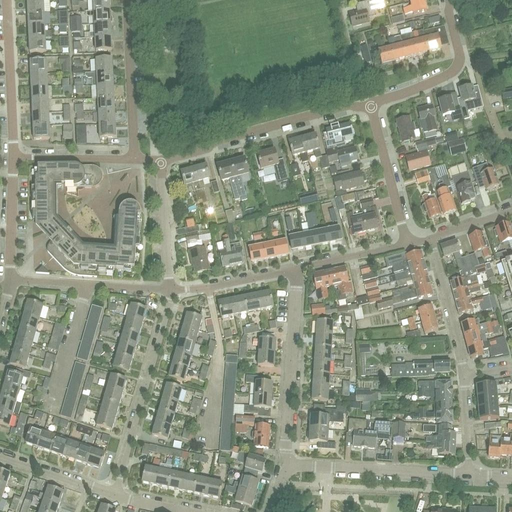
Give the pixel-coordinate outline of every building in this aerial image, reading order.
[(35,0),(27,0),(28,13),(44,13),(50,12),(49,0),(35,0)] [(92,0),(93,11),(94,12),(110,11),(109,0),(92,0)] [(352,28),(369,24),(368,18),(371,18),(374,13),(374,10),(385,8),(382,0),(375,0),(359,4),(361,12),(349,15),(352,28)] [(427,11),(423,0),(420,0),(410,3),(411,8),(403,10),(405,16),(413,14),(413,15),(427,11)] [(207,26),(202,27),(208,57),(212,56),(213,62),(227,59),(226,54),(232,52),(234,58),(248,55),(247,50),(251,49),(243,6),(223,10),(224,16),(205,20),(207,26)] [(94,12),(93,11),(86,12),(86,16),(88,17),(94,17),(94,25),(110,24),(112,23),(112,18),(111,18),(111,12),(110,11),(94,12)] [(28,13),(28,26),(44,26),(44,13),(28,13)] [(392,26),(404,22),(403,16),(391,19),(392,26)] [(110,24),(94,25),(94,32),(90,32),(90,38),(95,38),(111,37),(110,24)] [(52,38),(52,32),(45,32),(44,26),(28,26),(29,39),(45,39),(52,38)] [(444,27),(423,32),(429,53),(441,49),(438,36),(446,34),(444,27)] [(423,31),(412,34),(418,56),(429,53),(423,32),(423,31)] [(412,34),(400,37),(406,59),(418,56),(412,34)] [(111,37),(95,38),(95,51),(111,51),(111,37)] [(388,40),(390,48),(394,62),(406,59),(400,37),(388,40)] [(45,39),(29,39),(29,53),(46,52),(45,39)] [(381,65),(394,62),(390,48),(385,50),(383,41),(377,43),(379,51),(378,51),(381,65)] [(371,63),(366,46),(360,47),(365,64),(371,63)] [(96,60),(96,74),(112,73),(112,60),(96,60)] [(30,62),(30,75),(47,74),(46,61),(30,62)] [(113,86),(112,73),(96,74),(85,74),(86,77),(88,79),(92,79),(92,87),(97,87),(113,86)] [(47,74),(30,75),(31,88),(47,87),(47,74)] [(74,94),(76,94),(83,94),(82,86),(73,87),(74,94)] [(97,87),(98,100),(114,99),(113,86),(97,87)] [(483,108),(482,103),(479,92),(473,93),(472,87),(470,87),(470,86),(464,87),(465,89),(459,90),(461,99),(457,100),(461,112),(463,120),(463,121),(470,119),(468,112),(483,108)] [(31,88),(32,101),(48,100),(47,87),(31,88)] [(505,100),(511,99),(511,90),(503,93),(505,100)] [(461,112),(457,100),(456,94),(447,97),(448,99),(439,102),(443,117),(452,114),(454,122),(463,120),(461,112)] [(114,112),(114,99),(98,100),(98,113),(114,112)] [(48,100),(32,101),(32,114),(48,114),(48,100)] [(419,121),(421,130),(427,128),(428,133),(437,131),(433,118),(435,117),(432,107),(418,110),(420,121),(419,121)] [(99,126),(115,125),(114,112),(98,113),(99,126)] [(32,114),(33,127),(49,127),(48,114),(32,114)] [(396,121),(402,143),(415,140),(415,139),(420,137),(418,131),(415,131),(413,124),(411,124),(409,118),(396,121)] [(115,125),(99,126),(99,139),(116,138),(115,125)] [(331,128),(330,128),(331,131),(326,132),(327,134),(323,135),(327,149),(345,144),(343,138),(354,135),(353,131),(352,132),(351,130),(350,126),(339,129),(338,126),(337,126),(331,128)] [(50,140),(49,127),(33,127),(34,140),(50,140)] [(329,168),(326,157),(321,158),(319,150),(315,135),(302,139),(306,154),(313,152),(315,160),(319,159),(322,170),(329,168)] [(309,162),(306,154),(302,139),(289,143),(293,157),(300,155),(302,164),(309,162)] [(435,139),(425,142),(426,148),(428,147),(436,145),(435,139)] [(465,151),(463,141),(449,144),(452,155),(465,151)] [(417,150),(426,148),(425,142),(415,144),(416,150),(417,150)] [(406,158),(409,172),(430,166),(427,153),(429,152),(428,147),(426,148),(417,150),(418,155),(406,158)] [(327,157),(326,157),(329,168),(330,168),(329,164),(339,161),(341,167),(347,166),(346,163),(358,160),(355,149),(338,153),(337,148),(325,151),(327,157)] [(274,151),(257,156),(261,170),(273,167),(278,183),(288,180),(283,160),(277,162),(274,151)] [(244,159),(242,159),(241,158),(237,159),(237,161),(231,163),(240,197),(246,196),(240,177),(248,174),(244,159)] [(495,172),(503,169),(500,161),(492,163),(495,172)] [(240,197),(231,163),(224,165),(223,163),(219,164),(219,166),(217,166),(221,182),(229,180),(234,199),(240,197)] [(290,167),(289,167),(288,168),(290,177),(292,176),(293,178),(301,176),(298,164),(290,166),(290,167)] [(499,187),(493,170),(489,172),(486,165),(472,170),(473,173),(474,172),(477,182),(476,182),(479,190),(485,188),(486,191),(487,191),(489,192),(492,191),(494,189),(499,187)] [(193,169),(202,201),(203,204),(207,203),(203,190),(204,189),(202,182),(210,180),(206,166),(193,169)] [(48,253),(48,254),(62,268),(69,273),(72,275),(76,276),(80,277),(97,278),(97,272),(106,272),(106,269),(124,271),(124,268),(134,269),(136,240),(139,241),(139,233),(136,233),(138,216),(141,216),(141,214),(140,213),(140,211),(139,209),(138,208),(137,207),(135,206),(134,205),(132,204),(130,204),(128,204),(127,204),(125,205),(124,206),(122,207),(121,208),(120,209),(120,211),(119,213),(119,214),(116,252),(82,250),(66,232),(57,219),(57,189),(93,188),(95,188),(96,188),(98,187),(99,186),(100,185),(101,184),(102,182),(102,180),(103,179),(103,177),(102,175),(102,173),(101,172),(100,170),(98,169),(97,168),(95,167),(93,167),(91,167),(38,167),(38,178),(35,178),(35,195),(32,195),(33,203),(35,203),(36,213),(33,213),(33,221),(36,221),(50,243),(48,246),(47,247),(47,248),(47,249),(47,250),(47,251),(47,252),(48,253)] [(197,202),(202,201),(193,169),(181,173),(185,187),(191,185),(194,192),(195,192),(197,202)] [(428,178),(427,172),(427,171),(415,175),(416,178),(415,178),(418,185),(430,182),(428,178)] [(337,198),(341,197),(347,196),(345,191),(364,186),(363,181),(366,181),(364,175),(362,176),(361,172),(333,179),(336,193),(335,193),(336,194),(337,198)] [(472,186),(468,174),(452,179),(457,194),(458,194),(460,203),(461,206),(470,203),(468,198),(474,196),(471,186),(472,186)] [(456,212),(451,197),(453,196),(451,188),(447,176),(441,178),(443,184),(439,185),(443,199),(438,201),(443,216),(456,212)] [(216,182),(210,184),(213,194),(219,193),(216,182)] [(299,197),(301,205),(317,201),(315,193),(299,197)] [(425,213),(427,213),(429,220),(435,218),(436,219),(439,219),(440,217),(441,216),(434,195),(428,197),(428,196),(422,197),(425,205),(423,206),(422,207),(424,213),(425,213)] [(337,198),(335,199),(338,212),(345,210),(341,197),(337,198)] [(363,218),(366,233),(378,230),(376,220),(378,220),(376,208),(370,209),(370,208),(373,207),(372,201),(364,203),(360,204),(360,205),(361,211),(362,214),(363,218)] [(220,202),(203,207),(207,221),(224,216),(220,202)] [(253,209),(245,211),(247,219),(255,216),(253,209)] [(334,209),(331,210),(328,211),(332,224),(338,222),(334,209)] [(366,233),(363,218),(362,214),(353,217),(352,213),(347,215),(349,225),(352,225),(353,227),(350,228),(352,236),(355,236),(366,233)] [(304,249),(316,246),(314,233),(313,227),(310,214),(305,215),(308,228),(309,234),(301,236),(304,249)] [(266,217),(267,223),(278,221),(277,215),(266,217)] [(502,225),(497,227),(497,228),(496,228),(497,231),(494,231),(496,237),(499,236),(501,244),(509,242),(511,250),(511,249),(511,233),(509,224),(503,226),(502,225)] [(229,242),(235,240),(232,225),(228,226),(226,226),(228,236),(229,242)] [(186,236),(203,232),(201,226),(198,226),(184,229),(186,235),(186,236)] [(326,231),(329,244),(341,241),(339,228),(326,231)] [(326,231),(314,233),(316,246),(329,244),(326,231)] [(203,232),(186,236),(185,236),(187,243),(198,240),(201,239),(201,234),(202,234),(203,234),(203,232)] [(485,258),(491,257),(488,249),(489,249),(487,242),(485,243),(482,234),(469,238),(474,253),(482,250),(485,258)] [(229,244),(229,242),(228,236),(223,237),(225,252),(220,252),(220,253),(218,255),(219,259),(221,259),(222,268),(222,269),(233,267),(229,246),(229,244)] [(304,249),(301,236),(289,238),(292,251),(304,249)] [(285,242),(273,244),(276,258),(288,255),(285,242)] [(471,269),(467,257),(461,259),(459,252),(460,252),(456,242),(440,247),(444,257),(454,254),(460,272),(471,269)] [(229,246),(233,267),(244,265),(244,264),(241,249),(240,244),(229,246)] [(264,260),(276,258),(273,244),(261,247),(264,260)] [(252,263),(264,260),(261,247),(249,249),(252,263)] [(209,271),(205,249),(189,252),(191,262),(193,262),(195,274),(209,271)] [(391,263),(392,268),(423,259),(421,252),(405,256),(406,259),(391,263)] [(474,268),(479,266),(475,255),(467,257),(471,269),(474,268)] [(403,271),(403,273),(425,267),(423,259),(392,268),(394,273),(403,271)] [(511,259),(501,263),(504,274),(511,271),(511,259)] [(448,272),(454,268),(451,262),(445,266),(448,272)] [(479,266),(474,268),(476,275),(486,272),(484,265),(479,267),(479,266)] [(362,275),(373,272),(372,266),(360,269),(362,275)] [(427,274),(425,267),(403,273),(394,275),(396,283),(427,274)] [(345,295),(353,293),(351,283),(348,283),(345,268),(337,270),(340,286),(342,285),(345,295)] [(328,271),(332,287),(338,286),(339,292),(336,292),(338,302),(346,301),(345,295),(342,285),(340,286),(337,270),(328,271)] [(326,289),(332,287),(328,271),(320,273),(323,289),(321,290),(323,300),(328,299),(326,289)] [(318,301),(323,300),(321,290),(323,289),(320,273),(313,275),(318,301)] [(429,281),(427,274),(396,283),(398,288),(407,285),(406,283),(412,282),(414,286),(429,281)] [(450,283),(453,294),(479,287),(476,277),(464,280),(464,279),(450,283)] [(365,290),(378,287),(376,281),(364,284),(365,290)] [(399,291),(400,297),(431,289),(429,281),(414,286),(414,287),(399,291)] [(453,294),(456,305),(470,302),(468,295),(480,292),(479,287),(453,294)] [(368,297),(379,294),(378,289),(366,291),(368,297)] [(433,297),(431,289),(400,297),(402,302),(417,298),(418,301),(433,297)] [(257,295),(260,311),(273,308),(270,292),(257,295)] [(244,298),(247,313),(260,311),(257,295),(244,298)] [(376,303),(381,301),(380,295),(367,298),(367,297),(357,300),(359,307),(369,304),(369,305),(376,303)] [(482,298),(470,302),(456,305),(459,315),(473,312),(471,306),(481,304),(483,311),(491,309),(488,297),(482,299),(482,298)] [(235,316),(247,313),(244,298),(231,300),(235,316)] [(376,303),(378,311),(393,307),(391,299),(381,301),(376,303)] [(221,319),(235,316),(231,300),(218,303),(221,319)] [(27,302),(24,315),(39,319),(43,306),(27,302)] [(90,311),(101,314),(102,309),(92,306),(90,311)] [(127,318),(143,323),(146,310),(131,306),(127,318)] [(325,315),(324,311),(324,307),(312,308),(313,317),(325,315)] [(421,322),(435,319),(432,307),(418,310),(421,322)] [(354,311),(355,320),(362,319),(361,310),(359,310),(354,311)] [(101,314),(90,311),(89,316),(99,319),(101,314)] [(24,315),(20,327),(36,332),(39,319),(24,315)] [(187,315),(183,328),(198,332),(202,319),(187,315)] [(89,316),(87,322),(98,325),(99,319),(89,316)] [(102,325),(109,327),(111,319),(104,317),(102,325)] [(127,318),(124,331),(139,335),(143,323),(127,318)] [(408,325),(409,326),(415,324),(413,319),(407,320),(401,322),(402,327),(408,325)] [(438,331),(435,319),(421,322),(425,335),(438,331)] [(479,326),(478,320),(461,324),(464,336),(492,329),(491,324),(490,323),(479,326)] [(98,325),(87,322),(86,327),(96,330),(98,325)] [(316,335),(332,336),(333,323),(317,322),(316,335)] [(54,329),(52,336),(62,339),(65,326),(55,324),(54,329)] [(107,334),(109,327),(102,325),(100,332),(107,334)] [(247,335),(252,334),(250,328),(249,325),(245,326),(246,328),(243,329),(244,335),(247,335)] [(212,326),(208,327),(206,327),(208,335),(215,334),(213,326),(212,326)] [(17,340),(32,344),(36,332),(20,327),(17,340)] [(96,330),(86,327),(84,332),(95,335),(96,330)] [(198,332),(183,328),(179,340),(195,345),(198,332)] [(493,334),(492,329),(464,336),(467,348),(479,344),(478,338),(493,334)] [(139,335),(124,331),(120,343),(136,348),(139,335)] [(406,334),(408,340),(420,339),(420,333),(419,334),(418,331),(406,334)] [(84,332),(83,338),(93,341),(95,335),(84,332)] [(331,349),(332,336),(316,335),(315,348),(331,349)] [(62,339),(52,336),(50,343),(48,349),(58,351),(62,339)] [(93,341),(83,338),(81,343),(92,346),(93,341)] [(503,338),(479,344),(467,348),(471,359),(483,356),(481,351),(490,348),(490,347),(505,343),(503,338)] [(29,357),(32,344),(17,340),(13,353),(29,357)] [(179,340),(176,352),(191,357),(195,345),(179,340)] [(258,353),(274,354),(275,341),(259,340),(258,353)] [(208,348),(214,350),(216,343),(210,341),(208,348)] [(95,350),(102,352),(104,344),(97,342),(95,350)] [(92,346),(81,343),(80,348),(90,352),(92,346)] [(116,356),(132,360),(136,348),(120,343),(116,356)] [(360,353),(370,353),(370,344),(359,345),(360,353)] [(80,348),(78,354),(89,357),(90,352),(80,348)] [(212,357),(214,350),(208,348),(206,355),(212,357)] [(314,361),(330,362),(331,349),(315,348),(314,361)] [(100,359),(102,352),(95,350),(93,357),(100,359)] [(176,352),(172,365),(188,369),(191,357),(176,352)] [(25,369),(29,357),(13,353),(10,365),(25,369)] [(274,367),(274,354),(258,353),(257,366),(274,367)] [(47,354),(45,361),(51,363),(52,362),(55,363),(57,357),(47,354)] [(89,357),(78,354),(77,359),(87,362),(89,357)] [(132,360),(116,356),(113,369),(128,373),(132,360)] [(391,366),(392,379),(428,377),(435,376),(435,374),(450,373),(449,360),(434,361),(434,362),(413,363),(414,364),(405,364),(405,366),(391,366)] [(49,370),(51,363),(45,361),(43,368),(49,370)] [(329,376),(330,362),(314,361),(313,375),(329,376)] [(75,363),(74,368),(85,371),(86,366),(75,363)] [(184,382),(188,369),(172,365),(169,378),(184,382)] [(201,373),(207,375),(209,368),(203,366),(201,373)] [(19,390),(23,379),(29,381),(31,374),(11,368),(9,373),(7,373),(7,374),(5,374),(4,379),(5,380),(4,386),(19,390)] [(83,377),(85,371),(74,368),(72,374),(83,377)] [(205,382),(207,375),(201,373),(199,380),(205,382)] [(81,382),(83,377),(72,374),(71,379),(81,382)] [(85,383),(92,385),(94,377),(88,375),(85,383)] [(312,388),(329,389),(329,376),(313,375),(312,388)] [(111,376),(107,389),(123,393),(126,381),(111,376)] [(254,396),(272,397),(272,384),(260,383),(261,377),(246,376),(245,383),(255,384),(254,396)] [(36,394),(45,397),(50,379),(46,378),(43,388),(38,387),(36,394)] [(80,388),(81,382),(71,379),(69,385),(80,388)] [(419,394),(452,393),(452,382),(436,382),(418,383),(419,394)] [(88,397),(92,385),(85,383),(82,396),(88,397)] [(476,386),(477,398),(497,396),(496,384),(476,386)] [(68,390),(78,393),(80,388),(69,385),(68,390)] [(166,385),(163,398),(178,403),(182,390),(166,385)] [(0,396),(1,397),(0,398),(16,402),(19,390),(4,386),(2,391),(0,391),(0,396)] [(329,389),(312,388),(312,401),(328,402),(329,389)] [(123,393),(107,389),(103,402),(119,406),(123,393)] [(77,398),(78,393),(68,390),(66,395),(77,398)] [(356,402),(377,402),(377,392),(371,392),(371,390),(356,390),(356,402)] [(453,403),(452,393),(419,394),(419,398),(426,398),(426,399),(430,398),(431,404),(433,403),(436,403),(453,403)] [(44,401),(45,397),(36,394),(34,402),(40,403),(41,400),(44,401)] [(75,404),(77,398),(66,395),(65,401),(75,404)] [(271,409),(272,397),(254,396),(253,407),(244,407),(244,414),(258,415),(259,409),(271,409)] [(498,408),(497,396),(477,398),(478,409),(498,408)] [(16,402),(0,398),(0,399),(0,411),(12,415),(16,402)] [(163,398),(159,411),(175,415),(178,403),(163,398)] [(193,399),(191,406),(198,408),(200,401),(193,399)] [(81,400),(78,408),(85,410),(87,402),(81,400)] [(74,409),(75,404),(65,401),(63,406),(74,409)] [(100,414),(115,419),(119,406),(103,402),(100,414)] [(434,414),(453,413),(453,403),(436,403),(433,403),(434,414)] [(388,404),(377,406),(379,413),(389,411),(388,404)] [(72,414),(74,409),(63,406),(62,411),(72,414)] [(198,408),(191,406),(189,414),(195,416),(198,408)] [(311,416),(310,430),(328,431),(328,423),(342,424),(343,412),(346,412),(346,408),(338,407),(337,412),(320,411),(319,417),(311,416)] [(85,410),(78,408),(75,421),(81,423),(85,410)] [(499,419),(498,408),(478,409),(479,421),(499,419)] [(0,425),(9,428),(12,415),(0,411),(0,425)] [(72,414),(62,411),(60,417),(71,420),(72,414)] [(155,423),(171,428),(175,415),(159,411),(155,423)] [(35,418),(42,420),(44,414),(37,412),(35,418)] [(430,414),(427,414),(415,415),(412,415),(412,419),(427,419),(427,420),(437,419),(437,424),(453,424),(453,413),(434,414),(430,414)] [(21,423),(24,423),(26,415),(20,414),(18,420),(22,421),(21,423)] [(115,419),(100,414),(96,427),(112,431),(115,419)] [(236,425),(253,426),(254,418),(236,416),(236,425)] [(60,426),(62,420),(54,418),(52,424),(60,426)] [(20,437),(24,423),(21,423),(22,421),(18,420),(16,429),(11,428),(10,434),(20,437)] [(69,423),(62,420),(60,426),(67,429),(69,423)] [(353,448),(364,449),(366,422),(349,420),(348,434),(354,435),(353,448)] [(374,422),(370,422),(366,422),(364,449),(375,450),(377,434),(374,434),(375,422),(374,422)] [(167,440),(171,428),(155,423),(152,436),(167,440)] [(405,439),(406,424),(393,423),(392,438),(405,439)] [(186,424),(184,431),(190,433),(191,430),(194,431),(195,427),(186,424)] [(84,435),(86,429),(79,426),(77,432),(84,435)] [(252,434),(251,439),(253,441),(254,441),(253,448),(258,448),(268,449),(269,434),(269,427),(255,426),(255,432),(254,432),(252,434)] [(451,434),(451,427),(430,426),(430,432),(432,432),(436,432),(436,438),(426,437),(426,444),(455,445),(456,434),(451,434)] [(26,444),(38,448),(43,433),(31,429),(26,444)] [(93,431),(86,429),(84,435),(91,437),(93,431)] [(327,443),(328,431),(310,430),(310,432),(308,433),(307,439),(309,440),(309,442),(321,443),(321,449),(335,450),(336,444),(327,443)] [(190,433),(184,431),(182,439),(188,441),(190,433)] [(38,448),(50,453),(56,437),(43,433),(38,448)] [(103,435),(101,441),(109,443),(110,437),(103,435)] [(500,457),(511,457),(511,446),(511,436),(510,436),(509,441),(501,441),(500,443),(501,443),(500,457)] [(63,457),(68,442),(56,437),(50,453),(63,457)] [(500,459),(500,457),(501,443),(500,443),(492,442),(493,438),(489,437),(488,458),(500,459)] [(80,446),(68,442),(63,457),(75,461),(80,446)] [(455,445),(426,444),(425,450),(438,450),(438,458),(443,458),(444,456),(455,456),(455,445)] [(80,446),(75,461),(87,465),(93,450),(80,446)] [(93,450),(87,465),(100,470),(105,455),(93,450)] [(176,451),(174,457),(181,459),(183,452),(176,451)] [(226,466),(226,459),(219,458),(219,455),(215,454),(215,459),(214,465),(218,465),(226,466)] [(261,474),(265,461),(252,457),(253,455),(243,454),(242,462),(246,463),(245,469),(261,474)] [(200,463),(201,456),(194,455),(193,461),(200,463)] [(201,456),(200,463),(207,464),(208,458),(201,456)] [(229,469),(241,473),(242,466),(231,463),(229,469)] [(155,486),(158,470),(145,467),(142,483),(155,486)] [(239,479),(241,473),(229,469),(227,476),(239,479)] [(155,486),(168,489),(171,473),(158,470),(155,486)] [(0,471),(0,485),(6,487),(10,475),(0,471)] [(168,489),(181,491),(184,476),(171,473),(168,489)] [(331,474),(330,492),(347,493),(348,475),(331,474)] [(181,491),(193,494),(197,478),(184,476),(181,491)] [(18,485),(24,487),(27,480),(21,478),(18,485)] [(206,497),(210,481),(197,478),(193,494),(206,497)] [(233,489),(255,495),(259,483),(243,478),(240,485),(235,483),(233,489)] [(210,481),(206,497),(219,500),(222,484),(210,481)] [(29,489),(35,491),(38,484),(31,482),(29,489)] [(38,499),(43,501),(59,506),(63,493),(48,488),(45,495),(40,493),(38,499)] [(252,508),(255,495),(233,489),(232,495),(237,496),(235,503),(232,502),(230,509),(244,511),(245,506),(252,508)] [(37,498),(27,494),(25,499),(36,502),(37,498)] [(14,496),(12,503),(18,505),(21,499),(14,496)] [(23,507),(29,509),(31,502),(25,500),(23,507)] [(39,511),(56,511),(59,506),(43,501),(39,511)] [(15,511),(18,505),(12,503),(10,510),(15,511)]
